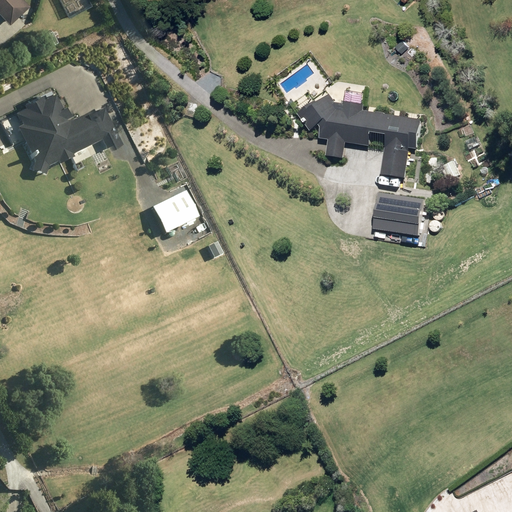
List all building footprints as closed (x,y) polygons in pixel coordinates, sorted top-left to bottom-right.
[(0,0),(0,16),(8,25),(28,6),(22,0),(0,0)] [(92,5),(89,0),(58,0),(68,18),(92,5)] [(404,40),(397,45),(403,54),(411,48),(404,40)] [(121,143),(103,107),(70,123),(69,121),(72,120),(65,106),(62,107),(54,93),(43,98),(42,96),(24,105),(25,108),(15,113),(22,128),(17,130),(33,163),(32,174),(44,178),(48,168),(57,164),(59,167),(73,159),(72,156),(100,142),(105,152),(121,143)] [(344,102),(343,104),(337,103),(331,95),(301,119),(311,132),(324,123),(321,139),(331,141),(328,157),(345,159),(348,143),(371,147),(373,134),(389,136),(382,175),(407,179),(412,150),(419,151),(423,121),(394,116),(365,111),(366,105),(344,102)] [(421,237),(426,199),(381,193),(376,231),(421,237)] [(150,210),(163,236),(196,220),(183,194),(150,210)] [(446,222),(431,221),(429,233),(444,235),(446,222)] [(216,244),(207,248),(213,260),(222,256),(216,244)] [(232,273),(227,263),(216,269),(221,279),(232,273)]
